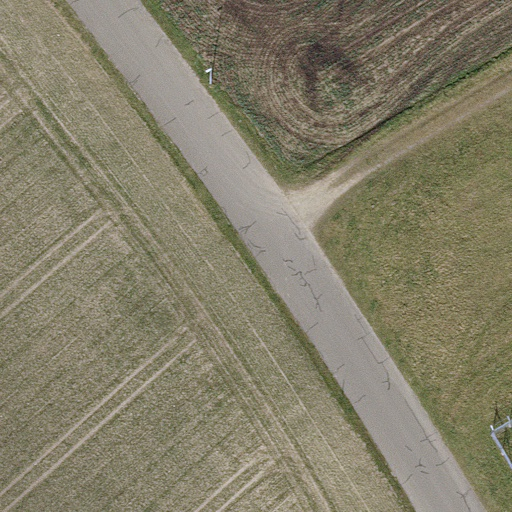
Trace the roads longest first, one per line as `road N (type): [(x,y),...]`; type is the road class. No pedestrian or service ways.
road 1 (unclassified): [(104,0),(279,231),(451,511)]
road 2 (track): [(279,231),(511,93)]
